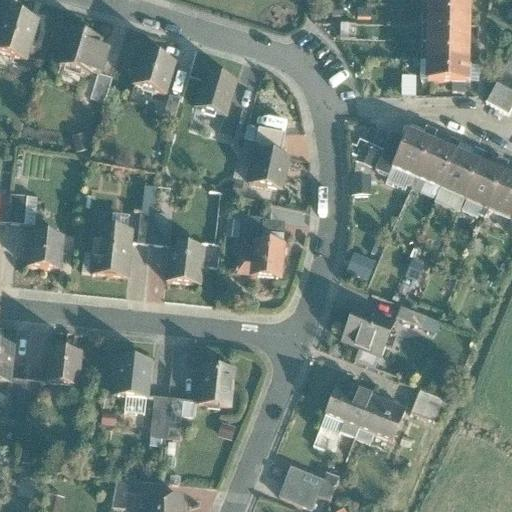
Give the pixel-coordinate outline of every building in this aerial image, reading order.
[(430,6),(429,26),(474,26),(474,6),(430,6)] [(0,59),(27,67),(39,25),(3,15),(0,25),(0,59)] [(429,26),(429,46),(473,46),(474,26),(429,26)] [(102,45),(66,34),(55,69),(96,81),(103,83),(104,80),(111,55),(100,52),(102,45)] [(429,46),(429,65),(473,65),(473,46),(429,46)] [(176,67),(141,57),(132,89),(167,99),(176,67)] [(511,112),(511,57),(486,106),(509,119),(511,112)] [(473,65),(429,65),(428,87),(473,88),(473,65)] [(231,110),(237,86),(203,77),(193,114),(223,122),(227,123),(231,110)] [(112,82),(104,80),(103,83),(96,81),(90,104),(105,107),(112,82)] [(181,103),(167,99),(161,120),(176,124),(181,103)] [(243,113),(231,110),(227,123),(223,122),(218,138),(235,143),(243,113)] [(258,155),(280,160),(285,137),(259,132),(255,147),(259,148),(258,155)] [(88,136),(73,138),(76,155),(91,152),(88,136)] [(393,174),(416,185),(433,147),(410,137),(393,174)] [(457,158),(433,147),(416,185),(440,196),(457,158)] [(362,148),(357,163),(373,168),(378,153),(362,148)] [(280,160),(258,155),(251,190),(283,196),(290,161),(280,160)] [(457,158),(440,196),(463,206),(480,169),(457,158)] [(505,180),(480,169),(463,206),(487,218),(505,180)] [(511,228),(511,183),(505,180),(487,218),(511,229),(511,228)] [(0,226),(8,227),(11,199),(0,198),(0,226)] [(26,201),(11,199),(8,227),(24,228),(26,201)] [(152,251),(155,217),(141,216),(137,250),(152,251)] [(170,219),(155,217),(152,251),(167,253),(170,219)] [(252,247),(261,247),(263,222),(241,221),(240,246),(252,247)] [(132,238),(94,233),(89,280),(127,284),(132,238)] [(63,242),(31,240),(29,273),(60,276),(63,242)] [(376,266),(383,248),(370,243),(364,262),(376,266)] [(261,247),(252,247),(250,282),(282,284),(284,249),(261,247)] [(205,253),(170,250),(167,288),(202,292),(205,253)] [(422,270),(409,264),(405,274),(417,279),(422,270)] [(429,323),(401,313),(397,325),(424,335),(429,323)] [(396,329),(355,314),(342,349),(383,364),(396,329)] [(0,389),(10,390),(12,352),(0,351),(0,389)] [(78,394),(81,359),(51,357),(49,393),(78,394)] [(144,405),(148,367),(117,364),(113,402),(144,405)] [(232,415),(235,377),(202,375),(200,413),(232,415)] [(10,408),(22,410),(26,386),(13,384),(10,408)] [(41,388),(26,386),(22,410),(37,412),(41,388)] [(360,437),(374,402),(338,387),(323,422),(360,437)] [(420,397),(410,419),(431,428),(441,406),(420,397)] [(406,415),(374,402),(360,437),(391,450),(406,415)] [(164,445),(168,405),(153,403),(148,443),(164,445)] [(184,407),(168,405),(164,445),(179,447),(184,407)] [(117,419),(105,417),(103,426),(115,427),(117,419)] [(236,430),(223,425),(219,437),(232,442),(236,430)] [(314,511),(324,487),(291,474),(280,503),(302,511),(314,511)] [(113,511),(124,511),(127,495),(142,496),(143,483),(117,481),(113,511)] [(62,511),(65,500),(51,497),(48,511),(62,511)] [(178,511),(179,502),(144,502),(144,511),(178,511)]
